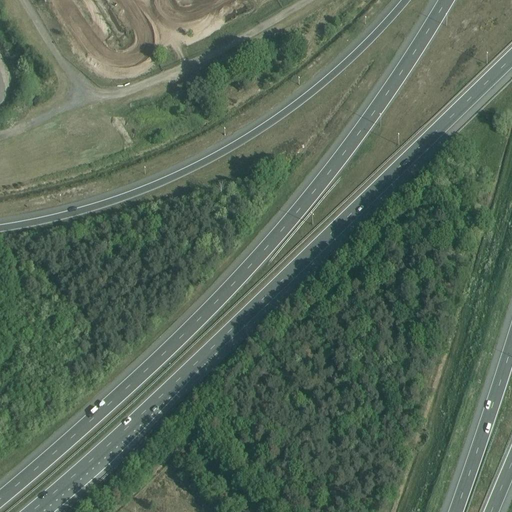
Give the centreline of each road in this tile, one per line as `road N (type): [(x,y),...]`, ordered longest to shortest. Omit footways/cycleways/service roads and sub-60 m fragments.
road 1 (motorway): [(447,0),(312,194),(232,287),(0,499)]
road 2 (motorway): [(31,511),(511,58)]
road 3 (motorway): [(406,0),(304,100),(238,145),(85,210),(0,230)]
road 4 (motorway): [(511,337),(452,511)]
